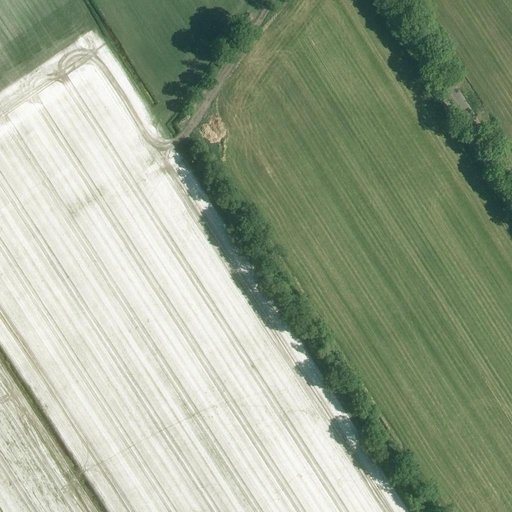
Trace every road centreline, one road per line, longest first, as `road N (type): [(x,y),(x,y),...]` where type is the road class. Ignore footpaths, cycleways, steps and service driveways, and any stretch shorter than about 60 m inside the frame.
road 1 (tertiary): [(511,181),(396,0)]
road 2 (track): [(274,0),(186,131),(164,150)]
